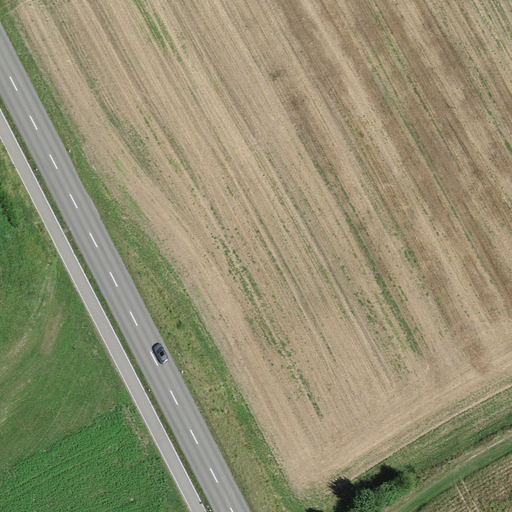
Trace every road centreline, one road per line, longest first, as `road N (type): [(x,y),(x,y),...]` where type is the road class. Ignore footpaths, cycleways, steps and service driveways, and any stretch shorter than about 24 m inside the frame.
road 1 (tertiary): [(229,511),(0,64)]
road 2 (track): [(511,432),(385,511)]
